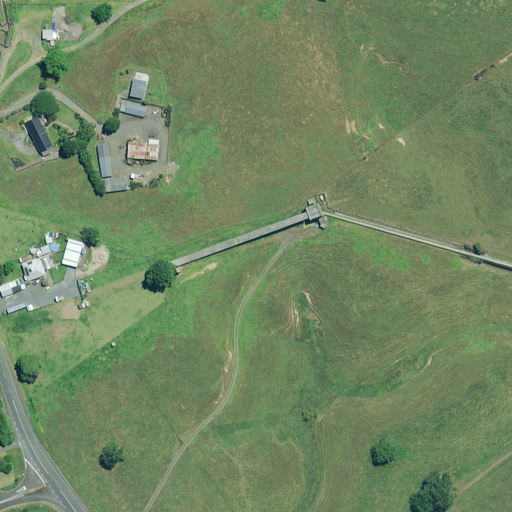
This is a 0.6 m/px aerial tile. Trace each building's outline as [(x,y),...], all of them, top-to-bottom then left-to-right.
[(42,40),(50,40),(50,45),(54,46),(54,41),(52,40),(52,30),(43,30),(42,40)] [(146,82),(133,79),(129,96),(142,99),(146,82)] [(150,107),(122,101),(120,111),(144,117),(145,112),(149,113),(150,107)] [(55,150),(37,116),(25,123),(42,157),(51,152),(55,150)] [(160,141),(149,139),(149,143),(128,141),(127,157),(158,160),(160,141)] [(112,175),(107,144),(97,145),(102,177),(112,175)] [(103,179),(105,192),(131,189),(129,176),(103,179)] [(306,213),(159,264),(162,270),(308,219),(309,221),(316,218),(320,229),(326,227),(317,201),(313,202),(312,198),(306,200),(308,207),(304,208),(306,213)] [(45,274),(39,258),(22,264),(28,281),(45,274)] [(13,293),(9,283),(0,286),(0,289),(2,296),(13,293)]
